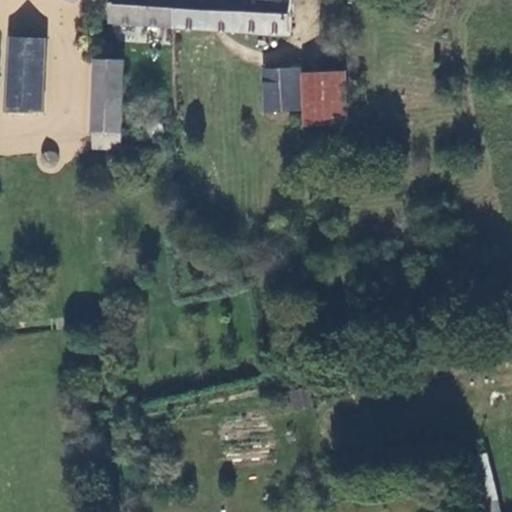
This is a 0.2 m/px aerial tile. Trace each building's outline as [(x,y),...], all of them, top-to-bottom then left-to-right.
[(293,0),(113,0),(113,25),(292,34),(293,0)] [(51,114),(51,39),(37,39),(37,23),(18,23),(18,96),(1,96),(1,114),(51,114)] [(123,135),(123,94),(124,63),(96,63),(95,150),(122,151),(123,135)] [(282,103),(280,71),(265,72),(266,104),(282,103)] [(301,71),(280,71),(282,103),(282,116),(302,115),(301,78),(301,71)] [(339,76),(301,78),(302,115),(302,127),(340,126),(339,76)] [(123,135),(144,136),(144,95),(123,94),(123,135)] [(160,133),(166,136),(173,135),(177,130),(178,123),(175,117),(168,114),(162,116),(157,121),(156,127),(160,133)]
